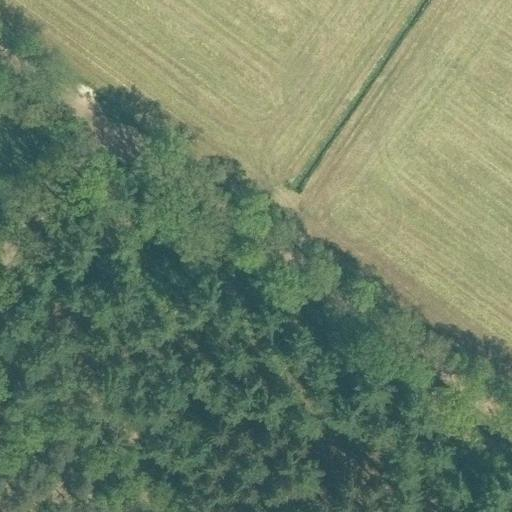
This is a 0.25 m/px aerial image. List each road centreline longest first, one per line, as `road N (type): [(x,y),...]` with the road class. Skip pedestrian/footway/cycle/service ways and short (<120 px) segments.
road 1 (track): [(101,125),(511,418)]
road 2 (track): [(0,258),(101,125)]
